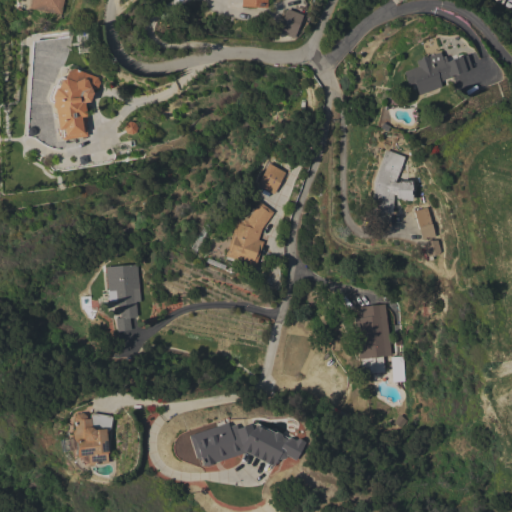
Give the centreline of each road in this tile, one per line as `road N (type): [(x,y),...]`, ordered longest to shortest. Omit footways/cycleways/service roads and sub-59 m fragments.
road 1 (residential): [(326,66),(327,120),(293,231),(292,273),(272,355),(242,389),(178,408),(153,430),(163,468),(239,478)]
road 2 (residential): [(112,0),(118,55),(149,69),(242,54),(326,66),(364,26),(432,4),(476,21),(505,55)]
